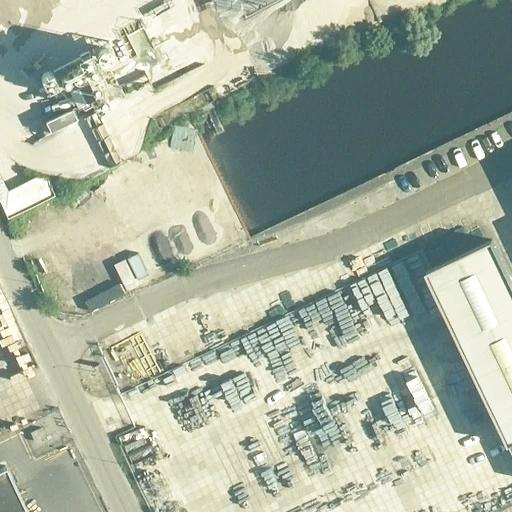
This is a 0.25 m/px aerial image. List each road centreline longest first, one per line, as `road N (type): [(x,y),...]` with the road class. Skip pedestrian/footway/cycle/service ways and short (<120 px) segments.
road 1 (unknown): [(45,350),(496,169)]
road 2 (unclassified): [(122,511),(0,255)]
